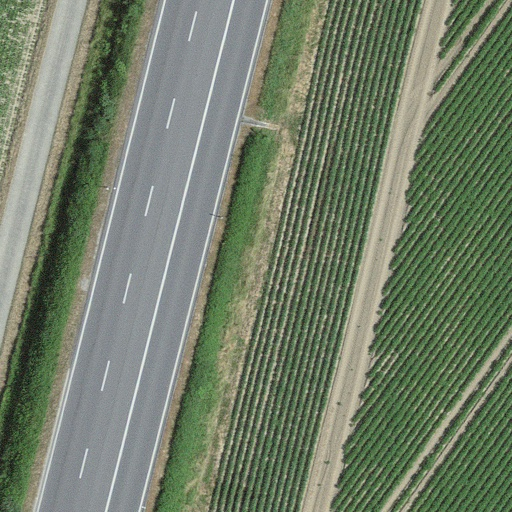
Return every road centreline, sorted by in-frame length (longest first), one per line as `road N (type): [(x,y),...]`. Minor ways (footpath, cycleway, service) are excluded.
road 1 (primary): [(216,0),(88,511)]
road 2 (track): [(73,0),(0,291)]
